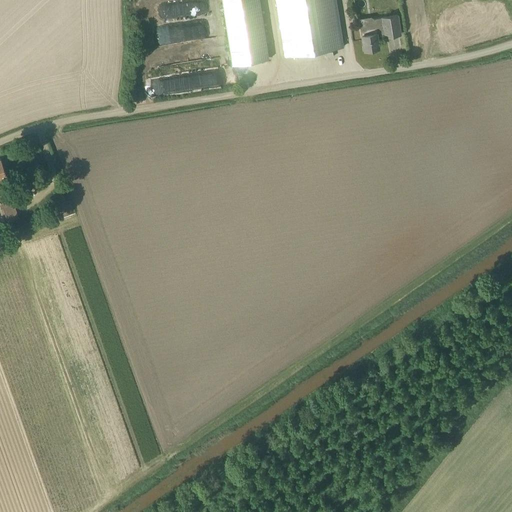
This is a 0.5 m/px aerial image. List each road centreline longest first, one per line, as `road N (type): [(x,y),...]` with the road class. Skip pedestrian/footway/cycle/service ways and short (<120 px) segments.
road 1 (unclassified): [(0,151),(80,121),(454,63),(511,45)]
road 2 (track): [(146,511),(511,262)]
